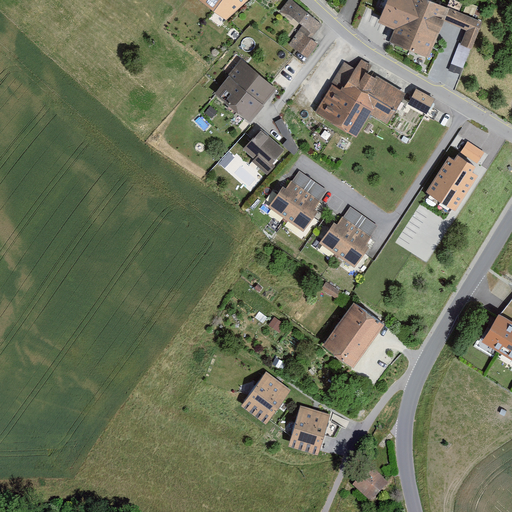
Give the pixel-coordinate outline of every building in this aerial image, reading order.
[(202,0),(226,18),(245,0),(202,0)] [(323,23),(292,0),(287,0),(281,9),(303,25),(289,43),(308,58),(319,43),(312,38),(323,23)] [(482,20),(436,0),(386,0),(378,21),(395,27),(389,40),(428,56),(444,20),(466,29),(461,44),(473,47),(482,20)] [(277,87),(242,58),(214,92),(250,121),(277,87)] [(343,88),(332,81),(315,111),(357,135),(370,111),(389,122),(406,91),(372,72),(375,67),(360,58),(355,67),(343,88)] [(343,88),(355,67),(345,61),(332,81),(343,88)] [(435,98),(416,88),(408,103),(427,113),(435,98)] [(205,112),(212,118),(217,111),(211,106),(205,112)] [(286,140),(283,144),(294,154),(299,149),(282,118),(275,121),(286,140)] [(285,148),(261,127),(243,147),(257,160),(260,157),(269,165),(285,148)] [(461,151),(477,162),(485,151),(468,140),(461,151)] [(450,155),(426,191),(455,210),(479,173),(473,169),(476,164),(458,152),(454,158),(450,155)] [(292,180),(319,200),(327,189),(299,170),(292,180)] [(291,180),(286,187),(283,185),(268,206),(303,231),(319,210),(315,207),(320,200),(319,200),(292,180),(291,180)] [(351,206),(343,216),(371,236),(378,225),(351,206)] [(343,216),(338,223),(334,221),(319,242),(354,267),(369,246),(366,243),(371,236),(343,216)] [(321,288),(338,299),(343,292),(326,281),(321,288)] [(385,323),(354,300),(323,343),(353,365),(385,323)] [(511,320),(499,312),(482,340),(499,350),(511,358),(511,320)] [(291,389),(266,371),(241,404),(266,422),(291,389)] [(330,414),(300,405),(288,444),(318,453),(330,414)] [(389,483),(371,467),(353,486),(370,503),(389,483)]
